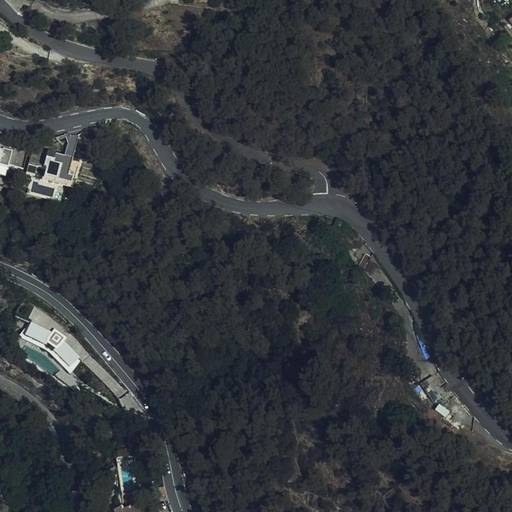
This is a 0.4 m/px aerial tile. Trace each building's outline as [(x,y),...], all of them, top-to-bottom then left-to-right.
[(511,13),(498,26),(505,34),(511,30),(511,31),(511,13)] [(0,141),(0,144),(1,145),(4,146),(14,149),(16,150),(18,147),(2,142),(0,141)] [(69,142),(65,155),(73,157),(77,144),(69,142)] [(0,161),(13,164),(16,150),(14,149),(4,146),(1,145),(0,144),(0,161)] [(55,172),(61,153),(59,153),(43,154),(35,154),(34,155),(31,154),(29,153),(20,151),(15,169),(23,172),(26,163),(33,165),(30,174),(53,180),(55,172)] [(28,323),(19,343),(75,368),(84,348),(28,323)] [(183,450),(184,458),(193,457),(191,449),(183,450)] [(157,490),(155,480),(144,482),(147,495),(158,492),(157,490)] [(111,505),(100,511),(99,511),(129,511),(123,501),(113,508),(111,505)]
